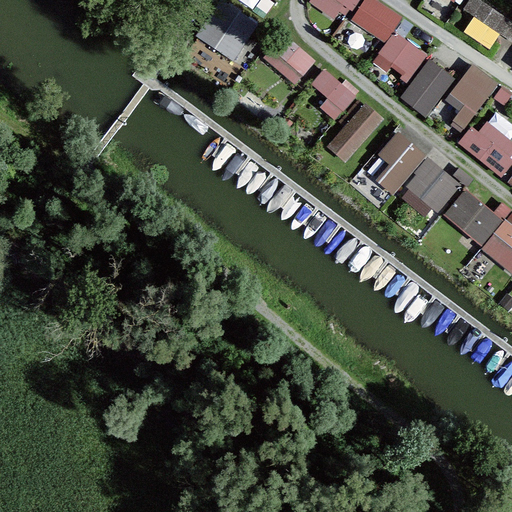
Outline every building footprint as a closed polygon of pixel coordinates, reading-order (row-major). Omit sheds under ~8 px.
[(254,0),(235,0),(246,10),(254,0)] [(351,0),(319,0),(339,15),(351,0)] [(405,9),(392,0),(366,0),(359,10),(389,32),(405,9)] [(499,40),(511,23),(511,12),(496,0),(478,0),(467,14),(499,40)] [(256,44),(222,12),(196,40),(214,57),(225,44),(241,60),(256,44)] [(407,76),(428,46),(399,26),(378,57),(407,76)] [(320,56),(292,30),(269,54),(297,80),(320,56)] [(461,72),(439,53),(407,91),(430,110),(461,72)] [(359,90),(329,60),(317,72),(334,90),(326,98),(338,110),(359,90)] [(495,94),(474,76),(451,104),(463,114),(450,131),(459,138),(495,94)] [(393,116),(369,94),(329,139),(353,160),(393,116)] [(511,158),(511,131),(489,112),(469,136),(505,166),(511,158)] [(418,135),(401,121),(382,143),(398,157),(418,135)] [(466,176),(420,139),(389,176),(435,214),(466,176)] [(511,211),(473,181),(447,215),(511,265),(511,211)]
